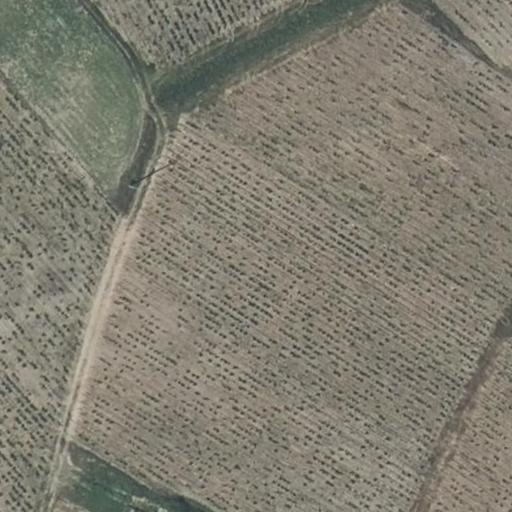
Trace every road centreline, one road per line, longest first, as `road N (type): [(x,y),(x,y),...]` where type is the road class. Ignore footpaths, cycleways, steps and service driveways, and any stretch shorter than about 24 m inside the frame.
road 1 (track): [(168,90),(43,511)]
road 2 (track): [(326,0),(168,90),(86,0)]
road 3 (track): [(503,338),(420,511)]
